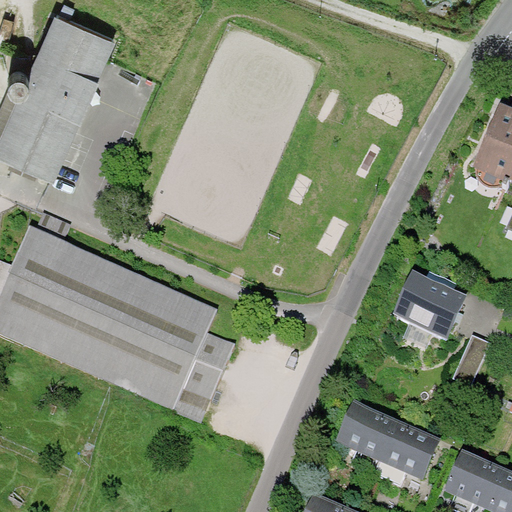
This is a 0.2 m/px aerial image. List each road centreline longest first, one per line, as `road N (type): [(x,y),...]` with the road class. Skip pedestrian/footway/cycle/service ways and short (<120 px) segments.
road 1 (residential): [(257,511),(339,322),(475,55),(499,28)]
road 2 (track): [(475,55),(323,0)]
